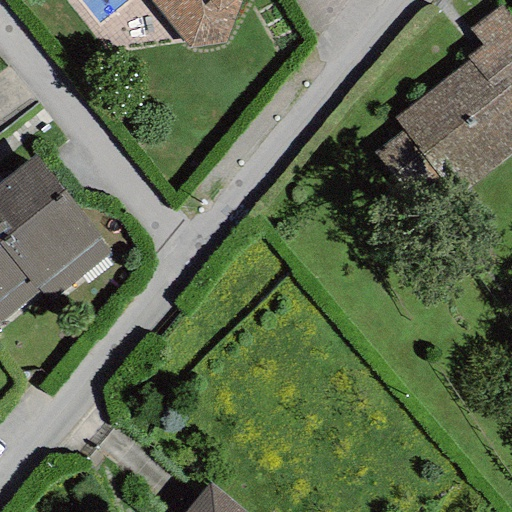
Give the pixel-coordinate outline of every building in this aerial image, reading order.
[(148,0),(192,49),(223,41),(238,0),(148,0)] [(511,21),(500,6),(469,30),(481,45),(466,56),(470,61),(395,117),(404,130),(371,155),(406,201),(449,169),(464,189),(511,152),(511,21)] [(32,157),(0,183),(0,218),(12,233),(0,242),(0,244),(39,290),(48,301),(111,248),(32,157)] [(0,218),(0,322),(39,290),(0,244),(0,242),(12,233),(0,218)] [(185,511),(246,511),(237,504),(211,482),(185,511)]
